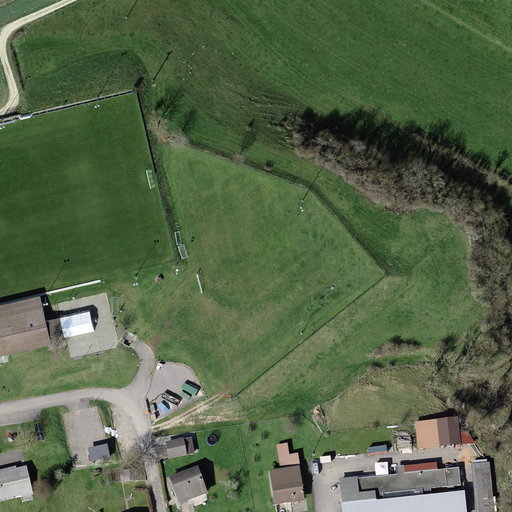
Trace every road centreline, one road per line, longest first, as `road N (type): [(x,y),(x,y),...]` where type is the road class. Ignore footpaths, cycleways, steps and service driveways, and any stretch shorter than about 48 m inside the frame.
road 1 (residential): [(0,413),(86,395),(120,398),(145,433),(157,511)]
road 2 (track): [(68,0),(3,34),(13,98),(0,111)]
